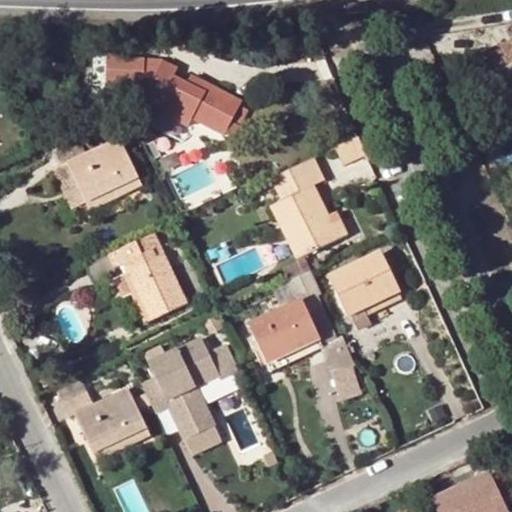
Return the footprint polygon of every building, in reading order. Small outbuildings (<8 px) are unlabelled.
[(503,100),(511,95),(511,41),(462,65),(480,103),(500,93),(503,100)] [(122,56),(123,73),(130,73),(140,55),(122,56)] [(128,77),(147,87),(162,95),(154,109),(186,127),(189,120),(220,137),(239,104),(197,81),(194,88),(185,82),(173,76),(176,70),(161,62),(159,65),(140,55),(130,73),(128,77)] [(122,56),(84,58),(86,86),(123,83),(123,73),(122,56)] [(188,76),(185,82),(194,88),(197,81),(188,76)] [(140,101),(154,109),(162,95),(147,87),(140,101)] [(365,156),(357,138),(334,149),(343,167),(365,156)] [(54,155),(61,168),(67,165),(85,204),(89,211),(141,186),(119,140),(85,157),(79,143),(54,155)] [(320,175),(312,159),(271,180),(282,202),(270,208),(296,260),(346,236),(340,222),(332,225),(312,187),(309,180),(320,175)] [(71,211),(85,204),(67,165),(61,168),(53,172),(71,211)] [(323,181),(320,175),(309,180),(312,187),(323,181)] [(108,257),(114,270),(122,266),(150,320),(185,304),(153,236),(108,257)] [(347,313),(363,308),(396,292),(379,255),(330,277),(347,313)] [(108,257),(86,267),(92,280),(114,270),(108,257)] [(401,300),(396,292),(363,308),(367,315),(401,300)] [(25,302),(0,314),(0,317),(7,331),(34,318),(25,302)] [(249,326),(267,364),(318,339),(301,303),(249,326)] [(154,377),(141,384),(157,417),(170,410),(166,403),(219,378),(206,351),(200,339),(147,363),(154,377)] [(322,347),(318,339),(267,364),(269,372),(322,347)] [(222,344),(206,351),(219,378),(220,381),(233,365),(222,344)] [(347,344),(329,350),(343,397),(361,392),(347,344)] [(92,407),(79,379),(54,392),(67,419),(74,415),(92,453),(145,429),(126,390),(92,407)] [(145,429),(92,453),(96,461),(149,436),(145,429)] [(487,477),(433,502),(438,511),(503,511),(494,491),(487,477)] [(511,511),(501,488),(494,491),(503,511),(511,511)] [(409,511),(419,508),(413,495),(399,502),(404,511),(409,511)]
